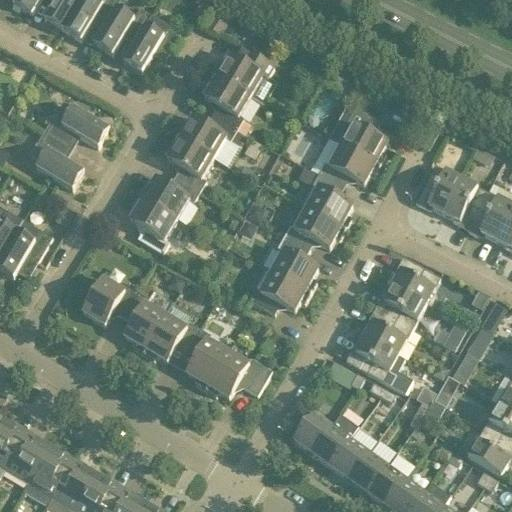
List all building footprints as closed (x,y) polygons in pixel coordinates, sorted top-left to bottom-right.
[(17,0),(13,9),(32,20),(43,0),(17,0)] [(54,0),(57,2),(44,24),(62,35),(83,0),(54,0)] [(94,24),(105,30),(116,12),(120,5),(111,0),(108,0),(103,9),(87,0),(83,0),(62,35),(81,46),(94,24)] [(112,60),(126,37),(137,44),(152,19),(141,12),(135,23),(116,12),(105,30),(94,49),(112,60)] [(219,13),(207,32),(222,41),(233,22),(219,13)] [(181,36),(171,30),(152,19),(137,44),(123,66),(142,78),(156,55),(166,61),(181,36)] [(241,54),(235,64),(229,61),(223,70),(219,68),(212,79),(251,102),(263,82),(267,85),(274,73),(241,54)] [(204,102),(218,110),(212,120),(244,140),(251,130),(238,122),(251,102),(212,79),(206,89),(210,92),(204,102)] [(98,153),(110,134),(73,112),(62,131),(51,124),(44,136),(69,151),(76,139),(98,153)] [(341,150),(380,172),(386,161),(382,158),(387,148),(373,140),(379,130),(353,116),(347,127),(352,130),(341,150)] [(175,140),(214,163),(226,144),(238,150),(244,140),(212,120),(206,131),(192,122),(186,132),(182,130),(175,140)] [(441,135),(429,129),(418,149),(430,156),(441,135)] [(29,161),(39,168),(36,173),(73,195),(84,176),(62,163),(69,151),(44,136),(37,148),(29,161)] [(167,163),(181,172),(175,182),(210,203),(216,193),(201,184),(214,163),(175,140),(169,151),(173,153),(167,163)] [(319,179),(344,193),(350,182),(364,190),(370,180),(374,182),(380,172),(341,150),(330,170),(325,167),(319,179)] [(480,152),(475,160),(489,167),(493,160),(480,152)] [(240,177),(249,182),(254,175),(245,169),(240,177)] [(444,219),(461,184),(435,170),(415,209),(427,215),(428,211),(444,219)] [(353,211),(338,203),(344,193),(319,179),(312,191),(317,193),(306,213),(345,235),(351,224),(347,222),(353,211)] [(193,208),(199,198),(210,204),(210,203),(175,182),(169,192),(155,184),(149,194),(145,191),(138,202),(177,225),(188,206),(193,208)] [(468,236),(487,197),(461,184),(444,219),(459,226),(457,230),(468,236)] [(496,245),(511,213),(511,209),(487,197),(468,236),(479,241),(480,238),(496,245)] [(170,247),(165,245),(177,225),(138,202),(132,213),(136,215),(130,225),(144,234),(138,244),(163,259),(170,247)] [(0,263),(23,225),(0,212),(0,263)] [(290,231),(290,232),(282,228),(277,238),(284,243),(309,256),(315,245),(330,253),(335,243),(340,246),(345,235),(306,213),(295,233),(290,231)] [(511,213),(496,245),(511,253),(509,257),(511,258),(511,213)] [(234,236),(239,227),(230,222),(228,226),(229,233),(234,236)] [(27,261),(38,268),(52,243),(23,225),(0,263),(0,275),(14,283),(27,261)] [(278,254),(283,256),(272,276),(311,298),(317,287),(313,285),(318,274),(304,267),(309,256),(284,243),(278,254)] [(392,291),(426,310),(441,283),(403,263),(397,274),(400,276),(392,291)] [(261,296),(256,294),(249,305),(275,319),(281,309),(295,317),(301,306),(305,309),(311,298),(272,276),(261,296)] [(83,318),(104,331),(113,316),(123,322),(138,298),(126,291),(123,296),(103,284),(83,318)] [(374,314),(412,335),(426,310),(392,291),(384,306),(380,304),(374,314)] [(142,297),(150,302),(153,296),(145,292),(142,297)] [(143,359),(166,320),(146,309),(149,304),(138,298),(123,322),(133,329),(125,343),(135,349),(133,353),(143,359)] [(479,300),(474,310),(483,315),(488,305),(479,300)] [(364,342),(398,361),(412,335),(374,314),(369,325),(372,327),(364,342)] [(166,367),(175,353),(185,359),(200,334),(188,327),(186,332),(166,320),(143,359),(154,365),(156,361),(166,367)] [(494,339),(500,329),(488,322),(482,332),(494,339)] [(467,338),(455,332),(444,352),(455,359),(467,338)] [(205,395),(228,357),(208,345),(211,341),(200,334),(185,359),(195,365),(187,379),(197,385),(195,389),(205,395)] [(398,361),(364,342),(356,357),(352,355),(346,366),(384,387),(398,361)] [(486,355),(480,351),(473,347),(469,356),(467,358),(474,361),(480,365),(486,355)] [(272,376),(262,370),(250,364),(248,368),(228,357),(205,395),(216,402),(219,398),(229,403),(237,389),(257,401),(272,376)] [(447,380),(449,376),(438,371),(433,380),(444,386),(447,380)] [(457,376),(453,383),(465,390),(469,383),(457,376)] [(358,394),(365,383),(357,379),(351,390),(358,394)] [(511,386),(498,410),(511,418),(511,386)] [(374,388),(370,396),(381,402),(385,394),(374,388)] [(416,404),(422,408),(429,412),(436,399),(423,392),(416,404)] [(392,408),(396,400),(385,394),(381,402),(392,408)] [(451,401),(441,395),(435,406),(444,412),(451,401)] [(429,412),(422,408),(416,419),(423,423),(429,412)] [(483,435),(511,452),(511,418),(498,410),(483,435)] [(293,445),(312,459),(333,429),(314,416),(293,445)] [(331,472),(352,443),(351,442),(358,433),(340,419),(333,429),(312,459),(331,472)] [(410,430),(417,434),(423,423),(416,419),(410,430)] [(15,432),(2,424),(0,427),(0,483),(5,475),(28,435),(16,429),(15,432)] [(5,475),(28,488),(28,489),(50,452),(37,445),(39,442),(28,435),(5,475)] [(511,452),(483,435),(467,461),(501,481),(510,466),(511,466),(511,452)] [(350,485),(370,456),(352,443),(331,472),(350,485)] [(62,460),(50,452),(28,489),(28,488),(23,497),(47,511),(52,503),(75,463),(64,456),(62,460)] [(441,452),(437,459),(447,466),(452,458),(441,452)] [(368,499),(389,469),(370,456),(350,485),(368,499)] [(458,472),(463,465),(452,458),(447,466),(458,472)] [(68,511),(78,511),(97,480),(85,473),(86,469),(75,463),(52,503),(68,511)] [(387,511),(408,482),(389,469),(368,499),(387,511)] [(483,477),(477,488),(484,493),(491,482),(483,477)] [(110,511),(123,491),(112,484),(110,487),(97,480),(78,511),(110,511)] [(386,511),(414,511),(426,496),(408,482),(387,511),(386,511)] [(492,497),(498,486),(491,482),(484,493),(492,497)] [(426,496),(414,511),(442,511),(445,509),(451,502),(432,488),(426,496)] [(142,511),(145,508),(132,500),(134,497),(123,491),(110,511),(142,511)]
